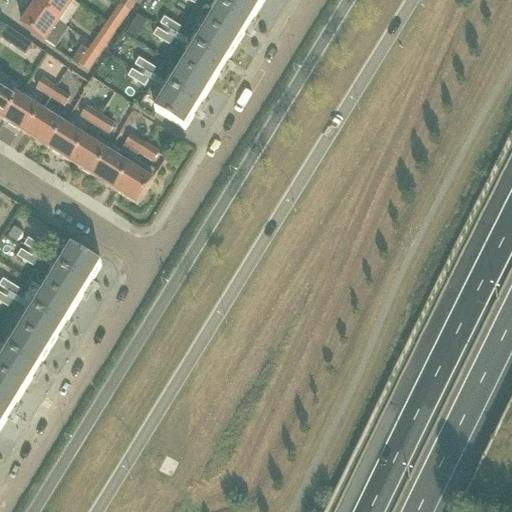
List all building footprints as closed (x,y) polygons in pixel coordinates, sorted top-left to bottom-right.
[(68,0),(40,0),(36,7),(60,24),(66,27),(80,6),(73,2),(72,3),(68,0)] [(123,0),(120,6),(130,13),(139,0),(123,0)] [(237,47),(249,26),(262,5),(253,0),(226,0),(208,29),(237,47)] [(117,33),(130,13),(120,6),(106,26),(117,33)] [(36,7),(22,27),(46,43),(60,24),(36,7)] [(165,19),(161,25),(172,32),(176,26),(165,19)] [(103,53),(117,33),(106,26),(93,46),(103,53)] [(169,37),(165,44),(171,47),(182,29),(176,26),(172,32),(169,37)] [(0,39),(13,48),(21,37),(6,27),(0,35),(0,39)] [(211,89),(224,68),(237,47),(208,29),(182,71),(211,89)] [(158,30),(154,37),(165,44),(169,37),(158,30)] [(90,72),(103,53),(93,46),(79,65),(90,72)] [(140,60),(135,67),(147,74),(151,67),(140,60)] [(144,78),(140,85),(145,89),(156,70),(151,67),(147,74),(144,78)] [(157,113),(185,130),(211,89),(182,71),(157,113)] [(132,72),(128,78),(140,85),(144,78),(132,72)] [(37,90),(51,99),(57,89),(58,88),(43,79),(37,90)] [(0,119),(4,122),(20,98),(0,85),(0,119)] [(71,97),(57,89),(51,99),(65,107),(71,97)] [(27,136),(42,112),(20,98),(4,122),(27,136)] [(87,107),(81,118),(95,127),(101,116),(87,107)] [(49,150),(64,126),(42,112),(27,136),(49,150)] [(101,116),(95,127),(109,136),(116,125),(101,116)] [(71,164),(87,140),(64,126),(49,150),(71,164)] [(91,133),(87,140),(71,164),(94,178),(109,154),(114,146),(91,133)] [(131,135),(124,146),(139,155),(146,145),(131,135)] [(146,145),(139,155),(153,164),(160,153),(146,145)] [(135,161),(136,161),(139,155),(124,146),(121,152),(135,161)] [(131,169),(109,154),(94,178),(116,192),(131,169)] [(138,207),(153,182),(159,174),(136,161),(135,161),(131,169),(116,192),(138,207)] [(36,254),(40,247),(29,240),(25,247),(36,254)] [(33,258),(29,265),(34,269),(46,250),(40,247),(36,254),(33,258)] [(47,291),(76,309),(101,267),(72,250),(47,291)] [(18,258),(29,265),(33,258),(22,251),(18,258)] [(0,287),(11,294),(15,288),(4,281),(0,286),(0,287)] [(8,299),(4,306),(9,309),(21,291),(15,288),(11,294),(8,299)] [(50,350),(63,329),(76,309),(47,291),(21,332),(50,350)] [(0,303),(4,306),(8,299),(0,294),(0,303)] [(0,376),(25,391),(37,371),(50,350),(21,332),(0,366),(0,376)] [(0,431),(12,412),(25,391),(0,376),(0,431)]
